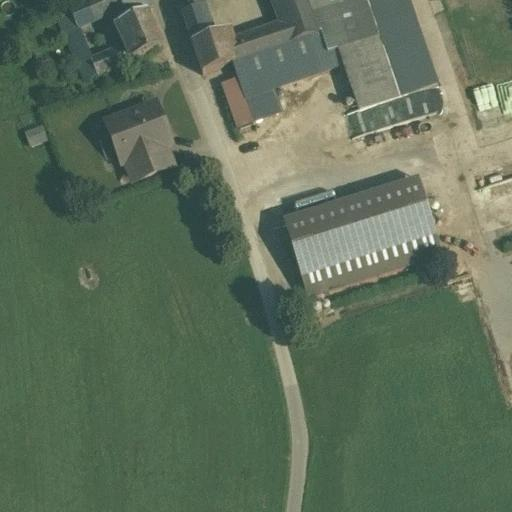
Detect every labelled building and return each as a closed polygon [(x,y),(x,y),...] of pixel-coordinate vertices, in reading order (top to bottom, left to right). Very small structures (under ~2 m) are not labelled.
[(99,0),(97,1),(69,13),(77,29),(111,12),(118,26),(151,13),(145,0),(99,0)] [(202,0),(184,0),(190,13),(190,14),(198,11),(205,8),(202,0)] [(282,29),(230,47),(236,64),(232,66),(237,81),(244,102),(341,68),(354,110),(438,82),(410,0),(269,0),(279,25),(280,25),(282,29)] [(51,5),(32,13),(38,26),(57,18),(51,5)] [(226,33),(215,37),(212,28),(205,31),(198,11),(190,14),(190,13),(182,16),(202,76),(232,66),(236,64),(230,47),(226,33)] [(77,29),(69,13),(57,18),(85,82),(133,62),(126,46),(91,60),(77,29)] [(151,13),(118,26),(126,46),(133,62),(162,49),(148,15),(151,14),(151,13)] [(244,102),(237,81),(216,88),(231,132),(252,125),(244,102)] [(498,86),(474,93),(479,109),(503,102),(498,86)] [(154,108),(108,126),(122,165),(128,163),(140,158),(143,166),(164,157),(162,150),(167,148),(159,129),(162,128),(154,108)] [(511,146),(470,158),(477,188),(511,179),(511,146)] [(143,166),(140,158),(128,163),(136,183),(169,170),(164,157),(143,166)] [(419,182),(284,224),(308,301),(443,259),(419,182)]
